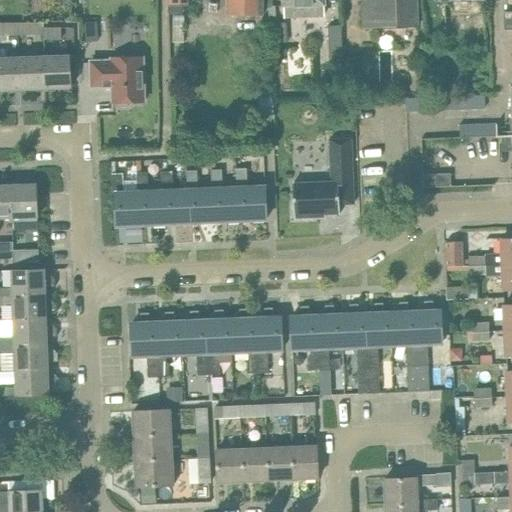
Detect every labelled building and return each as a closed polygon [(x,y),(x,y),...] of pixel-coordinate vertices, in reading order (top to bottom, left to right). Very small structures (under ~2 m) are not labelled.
[(264,15),(263,0),(227,0),(228,15),(264,15)] [(325,4),(325,0),(283,0),(284,6),(285,6),(286,17),(305,16),(305,15),(325,15),(324,5),(325,4)] [(418,26),(417,0),(361,0),(363,28),(418,26)] [(435,0),(437,35),(442,35),(487,33),(486,0),(435,0)] [(0,34),(19,34),(19,23),(0,23),(0,34)] [(44,23),(19,23),(19,34),(44,34),(44,28),(44,23)] [(329,70),(342,69),(341,26),(328,26),(329,70)] [(61,28),(44,28),(44,34),(44,39),(61,39),(61,28)] [(44,56),(46,89),(71,88),(70,55),(44,56)] [(46,89),(44,56),(19,57),(21,90),(46,89)] [(0,90),(21,90),(19,57),(0,57),(0,90)] [(144,81),(144,57),(112,58),(112,60),(91,61),(91,67),(91,87),(112,86),(113,102),(116,102),(119,106),(129,105),(132,102),(145,101),(144,81)] [(406,99),(406,111),(485,108),(484,95),(406,99)] [(460,137),(485,136),(484,124),(460,125),(460,137)] [(293,183),(295,218),(321,217),(321,214),(341,213),(340,204),(354,203),(351,139),(330,140),(332,182),(293,183)] [(221,170),(214,170),(217,221),(242,220),(239,169),(236,169),(236,188),(222,189),(221,170)] [(239,169),(242,220),(267,219),(265,187),(248,188),(247,169),(239,169)] [(217,221),(214,170),(211,170),(212,189),(198,190),(197,171),(189,171),(192,223),(217,221)] [(172,172),(164,172),(167,224),(192,223),(189,171),(187,171),(187,190),(173,191),(172,172)] [(148,173),(139,173),(142,225),(167,224),(164,172),(161,172),(162,191),(149,192),(148,173)] [(142,225),(139,173),(137,173),(138,192),(124,193),(123,173),(112,174),(113,193),(115,193),(117,226),(142,225)] [(450,173),(423,174),(423,188),(436,187),(451,187),(450,173)] [(11,185),(12,218),(38,217),(37,184),(11,185)] [(0,218),(12,218),(11,185),(0,185),(0,218)] [(38,217),(12,218),(13,230),(38,229),(38,217)] [(470,266),(511,264),(511,237),(501,238),(502,254),(486,255),(486,257),(469,257),(470,266)] [(447,266),(463,265),(462,241),(446,242),(447,266)] [(39,251),(21,252),(21,262),(39,261),(39,251)] [(14,252),(0,252),(0,263),(14,263),(14,252)] [(511,290),(511,264),(470,266),(470,275),(486,274),(487,275),(503,275),(504,290),(511,290)] [(0,296),(46,294),(45,287),(55,287),(55,278),(45,278),(45,269),(25,270),(12,270),(13,288),(5,288),(0,287),(0,296)] [(470,287),(446,288),(447,300),(470,299),(470,287)] [(46,303),(46,294),(0,296),(0,304),(6,304),(13,304),(14,321),(47,319),(46,312),(56,312),(56,303),(46,303)] [(425,311),(416,311),(417,345),(427,344),(442,344),(441,310),(433,311),(433,301),(424,301),(425,311)] [(417,345),(416,311),(408,312),(408,302),(399,302),(400,312),(391,312),(392,346),(406,345),(417,345)] [(392,346),(391,312),(384,313),(383,303),(375,303),(375,313),(366,313),(367,347),(378,346),(392,346)] [(367,347),(366,313),(359,314),(359,304),(350,304),(350,314),(341,315),(342,348),(357,347),(367,347)] [(342,348),(341,315),(334,315),(334,305),(325,305),(326,315),(316,316),(317,349),(342,348)] [(317,349),(316,316),(310,316),(309,306),(300,306),(301,316),(291,317),(293,350),(317,349)] [(265,318),(256,318),(258,356),(268,360),(268,350),(283,349),(281,317),(274,317),(273,308),(264,308),(265,318)] [(258,356),(256,318),(249,318),(248,309),(240,309),(240,319),(231,319),(233,351),(250,350),(251,360),(258,356)] [(215,320),(206,320),(208,375),(219,375),(218,362),(216,361),(215,352),(233,351),(231,319),(224,319),(224,310),(215,310),(215,320)] [(191,321),(181,321),(183,354),(197,353),(198,376),(208,375),(206,320),(199,320),(199,311),(190,311),(191,321)] [(183,354),(181,321),(174,322),(174,312),(165,312),(166,322),(157,322),(159,378),(170,377),(169,364),(166,363),(166,355),(183,354)] [(159,378),(157,322),(150,323),(149,313),(141,313),(141,323),(131,323),(133,356),(148,355),(149,378),(159,378)] [(47,319),(14,321),(14,335),(6,335),(6,337),(0,337),(0,345),(47,344),(47,337),(57,336),(57,328),(47,328),(47,319)] [(490,322),(473,323),(474,332),(490,331),(490,322)] [(491,341),(490,331),(474,332),(474,341),(491,341)] [(47,344),(0,345),(0,354),(7,354),(7,353),(15,352),(16,370),(48,369),(48,362),(58,361),(58,353),(48,353),(47,344)] [(419,391),(429,391),(427,344),(417,345),(419,391)] [(406,345),(408,392),(419,391),(417,345),(406,345)] [(369,393),(380,393),(378,346),(367,347),(369,393)] [(367,347),(357,347),(359,394),(369,393),(367,347)] [(319,370),(319,354),(309,360),(309,371),(319,370)] [(330,358),(319,354),(319,370),(320,395),(330,395),(330,358)] [(258,356),(251,360),(247,362),(248,373),(258,373),(258,356)] [(258,356),(258,373),(269,372),(268,360),(258,356)] [(476,398),(493,398),(492,389),(477,390),(477,387),(482,387),(482,367),(455,368),(456,390),(456,399),(476,398)] [(48,369),(16,370),(17,395),(49,394),(49,387),(59,386),(59,377),(49,378),(48,369)] [(8,387),(0,387),(0,395),(9,395),(8,387)] [(182,389),(168,390),(168,402),(182,401),(182,389)] [(493,407),(493,398),(476,398),(476,407),(493,407)] [(298,415),(316,415),(316,404),(298,405),(298,415)] [(273,417),(289,416),(289,405),(272,406),(273,417)] [(248,418),(265,417),(265,406),(248,407),(248,418)] [(223,419),(240,418),(239,407),(223,408),(223,419)] [(197,425),(208,425),(207,408),(196,409),(197,425)] [(134,437),(172,435),(170,409),(133,411),(134,437)] [(198,450),(209,450),(208,433),(197,434),(198,450)] [(173,460),(172,435),(134,437),(135,462),(173,460)] [(292,447),(293,479),(319,478),(317,445),(292,447)] [(293,479),(292,447),(267,448),(268,480),(293,479)] [(268,480),(267,448),(242,449),(243,482),(268,480)] [(243,482),(242,449),(217,450),(218,483),(243,482)] [(199,475),(210,474),(209,458),(198,459),(199,475)] [(173,460),(135,462),(137,487),(174,485),(173,460)] [(475,460),(463,460),(464,472),(476,472),(475,460)] [(511,470),(511,471),(491,471),(476,472),(464,472),(464,485),(511,484),(511,497),(511,496),(511,470)] [(417,478),(385,479),(386,504),(419,503),(418,500),(418,487),(437,486),(437,485),(436,474),(417,475),(417,478)] [(155,488),(141,489),(142,503),(156,502),(155,488)] [(0,511),(43,511),(43,508),(53,507),(53,499),(43,499),(42,489),(10,491),(10,492),(0,491),(0,511)] [(511,496),(511,497),(497,497),(498,510),(511,509),(511,496)] [(419,503),(386,504),(386,511),(418,511),(419,510),(438,510),(437,499),(418,500),(419,503)]
